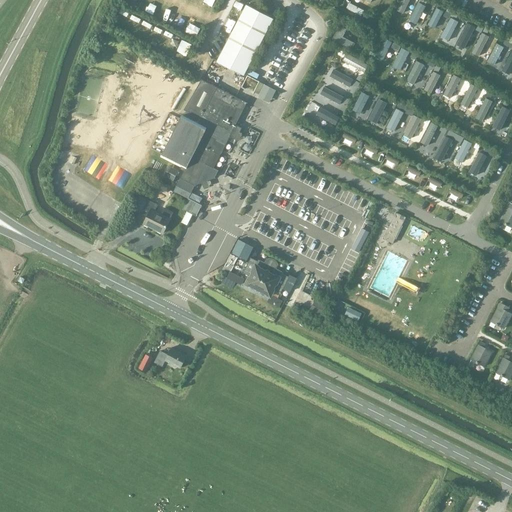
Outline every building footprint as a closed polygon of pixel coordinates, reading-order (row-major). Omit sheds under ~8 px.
[(407,0),(400,0),(395,10),(401,12),(407,0)] [(363,10),(348,2),(345,8),(360,16),(363,10)] [(424,6),(417,2),(408,21),(415,24),(424,6)] [(243,75),(273,19),(247,5),(217,61),(243,75)] [(442,12),(436,8),(427,24),(434,28),(442,12)] [(457,21),(450,18),(440,37),(447,40),(457,21)] [(474,27),(467,23),(456,44),(463,48),(474,27)] [(346,29),(338,25),(330,40),(349,49),(353,42),(342,36),(346,29)] [(487,36),(482,33),(471,53),(477,55),(487,36)] [(390,42),(384,39),(374,58),(381,61),(390,42)] [(502,47),(495,44),(486,62),(493,64),(502,47)] [(408,52),(401,48),(392,66),(398,69),(408,52)] [(511,67),(511,51),(501,71),(508,75),(511,67)] [(368,65),(346,53),(342,60),(364,72),(368,65)] [(416,61),(406,79),(413,83),(423,64),(416,61)] [(352,79),(333,69),(329,76),(348,87),(352,79)] [(439,74),(433,71),(424,88),(431,91),(439,74)] [(459,78),(452,75),(443,95),(449,98),(459,78)] [(183,114),(161,157),(180,167),(179,169),(183,171),(180,178),(194,186),(205,164),(214,146),(217,148),(224,134),(235,139),(241,128),(234,124),(236,121),(235,120),(245,103),(235,97),(217,87),(201,79),(183,110),(190,113),(188,117),(183,114)] [(476,87),(470,84),(460,104),(466,107),(476,87)] [(343,97),(323,87),(319,93),(339,103),(343,97)] [(368,95),(361,92),(352,110),(359,114),(368,95)] [(491,101),(485,98),(474,118),(481,121),(491,101)] [(386,103),(378,99),(368,119),(376,123),(386,103)] [(508,110),(501,106),(491,128),(498,131),(508,110)] [(339,117),(319,107),(315,114),(335,125),(339,117)] [(402,112),(395,109),(386,128),(393,131),(402,112)] [(436,126),(429,122),(420,142),(427,146),(436,126)] [(356,138),(343,132),(341,137),(354,143),(356,138)] [(451,139),(444,135),(433,159),(440,162),(451,139)] [(471,143),(464,139),(454,159),(461,163),(471,143)] [(379,148),(366,142),(363,148),(376,154),(379,148)] [(485,154),(478,151),(468,172),(475,176),(485,154)] [(400,159),(387,153),(384,159),(397,165),(400,159)] [(421,170),(408,164),(406,170),(418,176),(421,170)] [(442,181),(430,175),(427,181),(439,187),(442,181)] [(160,182),(158,181),(156,187),(167,193),(170,187),(160,182)] [(464,192),(451,185),(448,191),(461,198),(464,192)] [(176,186),(173,192),(187,199),(190,193),(176,186)] [(187,199),(182,210),(187,213),(192,215),(198,205),(187,199)] [(148,200),(141,214),(147,216),(143,224),(162,234),(169,219),(173,212),(164,208),(160,215),(154,211),(157,205),(148,200)] [(508,207),(500,222),(511,228),(511,204),(509,203),(507,207),(508,207)] [(392,243),(405,217),(395,212),(382,238),(392,243)] [(187,213),(182,223),(187,226),(192,215),(187,213)] [(238,240),(231,253),(246,261),(253,247),(238,240)] [(250,276),(246,284),(258,290),(272,261),(270,260),(269,260),(268,260),(266,259),(265,263),(258,260),(257,261),(250,258),(244,270),(247,271),(245,274),(250,276)] [(274,262),(272,261),(258,290),(269,296),(273,288),(278,291),(280,287),(282,289),(288,277),(281,273),(282,272),(275,268),(277,265),(276,263),(275,263),(274,262)] [(230,273),(227,278),(241,285),(244,280),(230,273)] [(314,300),(312,306),(323,312),(326,306),(314,300)] [(498,307),(490,322),(504,329),(511,314),(503,309),(505,306),(501,303),(499,307),(498,307)] [(480,341),(470,360),(484,366),(491,352),(482,347),(484,343),(480,341)] [(170,348),(167,355),(160,351),(154,363),(162,367),(165,361),(180,368),(186,356),(170,348)] [(503,358),(496,373),(508,380),(511,373),(511,362),(508,361),(510,357),(505,354),(503,358)] [(144,357),(139,368),(146,372),(151,361),(144,357)]
